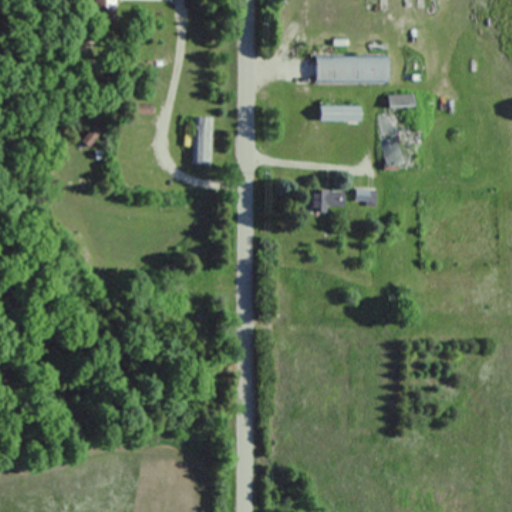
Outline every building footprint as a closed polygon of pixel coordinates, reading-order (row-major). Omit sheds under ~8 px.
[(384,56),(312,56),(312,84),(384,84),(384,56)] [(384,96),(386,166),(413,166),(412,95),(384,96)] [(314,121),(355,121),(355,106),(314,106),(314,121)] [(208,164),(208,117),(189,117),(189,164),(208,164)] [(372,189),(350,189),(350,204),(372,204),(372,189)] [(323,212),(323,208),(341,208),(341,190),(307,190),(307,212),(323,212)]
